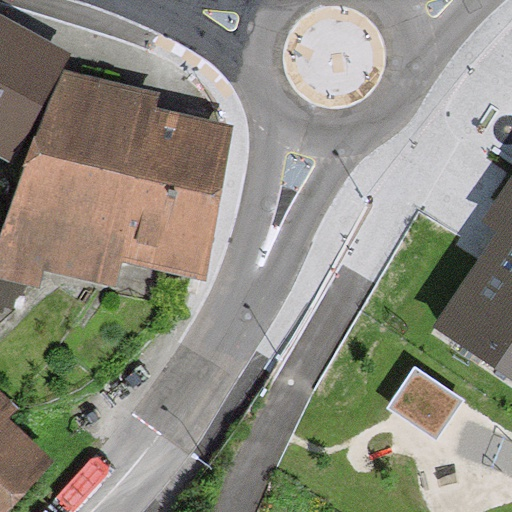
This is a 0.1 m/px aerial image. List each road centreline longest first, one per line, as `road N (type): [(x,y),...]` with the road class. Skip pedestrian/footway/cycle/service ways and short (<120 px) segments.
road 1 (residential): [(395,100),(429,159),(269,429),(236,511)]
road 2 (tertiary): [(88,511),(142,457),(206,369),(312,128)]
road 3 (tertiary): [(266,29),(263,77),(273,99),(312,128)]
